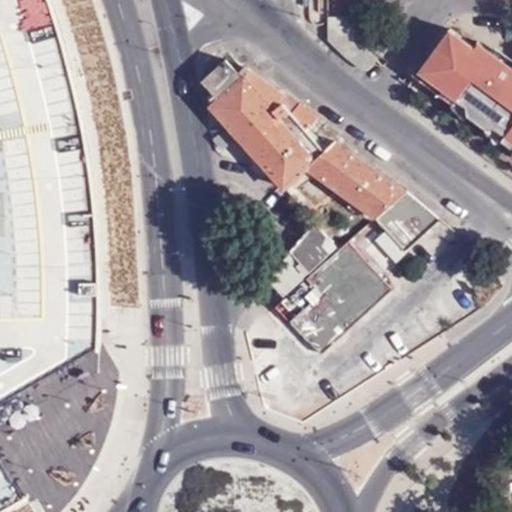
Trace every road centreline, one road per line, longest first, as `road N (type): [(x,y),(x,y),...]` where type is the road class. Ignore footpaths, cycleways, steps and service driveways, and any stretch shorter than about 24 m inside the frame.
road 1 (tertiary): [(112,0),(147,117),(165,386),(157,464)]
road 2 (tertiary): [(246,437),(222,374),(175,55)]
road 3 (tertiary): [(504,209),(232,3)]
road 4 (unknown): [(460,252),(333,373),(301,363),(251,305),(211,290)]
road 5 (secondary): [(511,318),(362,426),(295,457)]
road 6 (secondary): [(375,511),(446,419),(511,365)]
